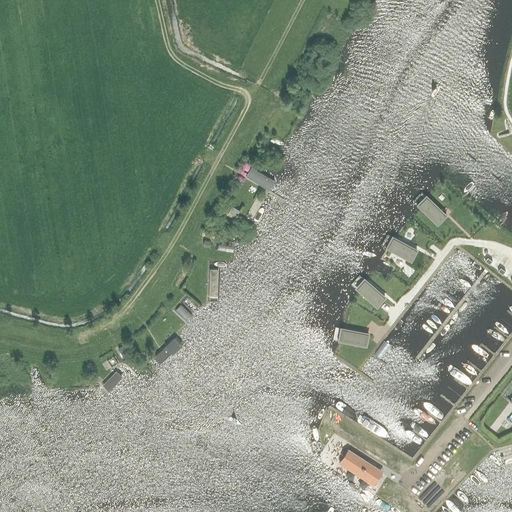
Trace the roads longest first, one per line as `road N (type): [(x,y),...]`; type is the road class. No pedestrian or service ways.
road 1 (track): [(303,0),(165,259),(126,310),(68,338)]
road 2 (track): [(158,0),(173,56),(252,100)]
